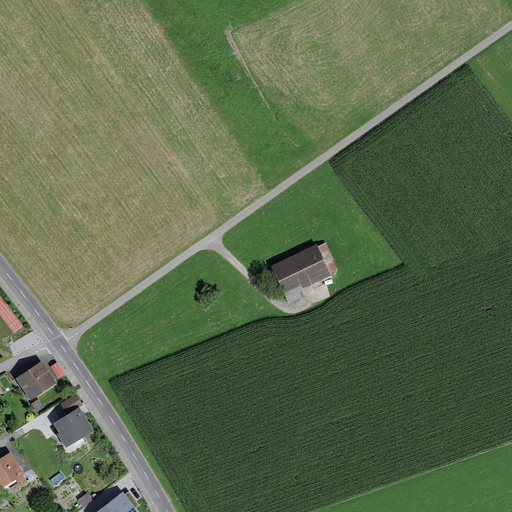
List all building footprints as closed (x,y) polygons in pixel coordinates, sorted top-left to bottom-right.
[(317,246),(317,244),(271,266),(289,304),(306,296),(303,289),(331,276),(330,273),(338,269),(325,242),(317,246)] [(57,383),(42,361),(16,379),(31,401),(57,383)] [(57,362),(50,367),(58,379),(65,374),(57,362)] [(67,415),(79,407),(83,405),(76,394),(59,404),(67,415)] [(44,408),(38,399),(31,404),(37,413),(44,408)] [(66,448),(94,431),(79,407),(67,415),(53,424),(59,433),(57,434),(66,448)] [(0,489),(7,485),(12,492),(27,483),(23,475),(25,474),(10,452),(0,458),(0,489)] [(125,494),(123,491),(106,504),(112,511),(138,511),(135,507),(139,504),(129,491),(125,494)] [(87,492),(78,499),(84,507),(93,500),(87,492)]
